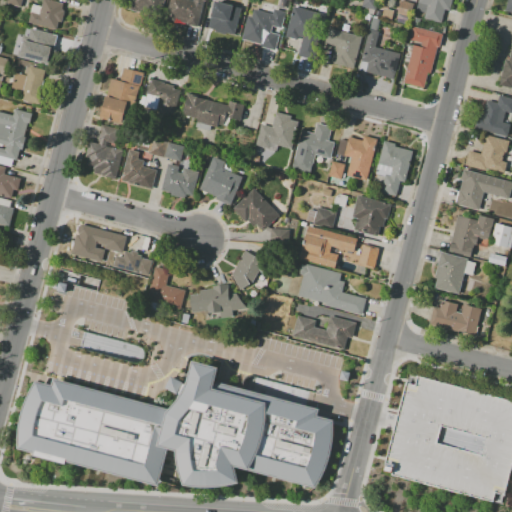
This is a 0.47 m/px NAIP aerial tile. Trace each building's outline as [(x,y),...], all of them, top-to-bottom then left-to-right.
[(8,0),(22,0),(20,8),(7,4),(8,0)] [(28,22),(33,4),(42,6),(43,0),(51,0),(63,3),(62,10),(64,10),(61,23),(59,22),(57,29),(28,22)] [(127,9),(129,0),(165,0),(161,17),(127,9)] [(206,0),(206,2),(204,2),(198,27),(186,24),(187,22),(166,18),(170,0),(206,0)] [(215,0),(241,7),(235,34),(209,28),(215,0)] [(361,7),(362,0),(376,0),(374,10),(361,7)] [(401,0),(414,4),(411,17),(397,14),(401,0)] [(418,0),(452,0),(450,11),(445,10),(442,23),(424,19),(427,5),(418,3),(418,0)] [(287,5),(281,28),(273,26),(270,36),(266,35),(264,45),(243,40),(249,16),(252,17),(254,9),(262,11),(264,3),(276,6),(277,3),(287,5)] [(320,13),(313,43),(286,37),(293,7),(320,13)] [(19,23),(15,37),(0,33),(0,28),(2,19),(19,23)] [(424,88),(404,83),(413,45),(420,47),(421,43),(409,40),(413,25),(443,33),(440,47),(438,46),(431,74),(428,73),(424,88)] [(394,78),(365,71),(368,61),(362,59),(369,28),(380,31),(376,47),(400,53),(394,78)] [(362,37),(354,69),(332,64),(336,47),(325,44),(329,29),(362,37)] [(26,59),(32,34),(57,40),(51,65),(26,59)] [(511,87),(511,88),(498,85),(506,55),(511,56),(511,52),(511,87)] [(2,80),(0,79),(0,56),(8,59),(2,80)] [(45,70),(40,94),(42,94),(40,104),(21,99),(22,93),(12,90),(16,73),(26,75),(29,66),(45,70)] [(144,73),(136,106),(127,104),(122,124),(100,118),(111,78),(120,81),(124,68),(144,73)] [(181,87),(174,115),(157,111),(161,98),(147,94),(151,79),(181,87)] [(245,104),(241,121),(226,117),(223,126),(198,120),(201,109),(186,105),(189,95),(227,105),(228,100),(245,104)] [(511,98),(511,113),(505,112),(502,123),(510,125),(507,138),(473,129),(480,106),(485,108),(487,101),(497,103),(499,95),(511,98)] [(0,155),(0,147),(5,149),(6,146),(0,144),(0,112),(13,115),(14,109),(32,113),(29,124),(27,123),(24,138),(26,138),(23,150),(20,150),(18,160),(0,155)] [(292,149),(271,143),(269,149),(255,145),(261,124),(271,127),(275,112),(291,116),(290,120),(299,122),(292,149)] [(332,127),(328,141),(335,143),(331,158),(315,154),(310,173),(292,168),(301,131),(314,134),(316,123),(332,127)] [(102,125),(120,130),(115,148),(123,150),(115,179),(93,173),(95,167),(86,165),(89,157),(85,156),(89,141),(97,143),(102,125)] [(486,135),(510,142),(507,152),(505,152),(502,161),(507,163),(505,173),(487,168),(486,172),(465,166),(469,151),(481,154),(486,135)] [(366,180),(346,175),(351,158),(344,156),(348,137),(363,141),(364,137),(377,140),(366,180)] [(168,142),(164,158),(149,154),(153,138),(168,142)] [(413,152),(405,182),(400,181),(397,196),(381,192),(386,174),(390,175),(392,168),(378,164),(384,141),(396,144),(395,147),(413,152)] [(181,162),(164,158),(168,142),(185,147),(181,162)] [(129,149),(140,152),(138,159),(144,160),(142,166),(157,170),(151,190),(121,182),(129,149)] [(0,163),(10,165),(11,158),(0,156),(0,163)] [(230,206),(215,199),(216,198),(198,190),(213,156),(226,161),(223,168),(243,176),(230,206)] [(344,165),(341,179),(328,176),(332,162),(344,165)] [(168,164),(179,167),(178,172),(198,177),(192,200),(171,195),(171,193),(162,191),(168,164)] [(0,196),(0,166),(7,168),(6,174),(21,178),(18,190),(14,189),(12,199),(0,196)] [(511,181),(511,185),(508,200),(484,193),(479,211),(455,204),(462,180),(461,180),(464,169),(511,181)] [(254,188),(279,216),(262,231),(256,225),(253,227),(248,221),(246,223),(232,208),(254,188)] [(391,204),(387,219),(385,219),(383,227),(380,226),(377,237),(353,231),(356,218),(351,217),(357,195),(391,204)] [(0,223),(0,198),(11,201),(10,207),(14,208),(10,226),(0,223)] [(317,208),(336,212),(331,229),(313,224),(317,208)] [(495,219),(489,240),(479,237),(477,245),(474,244),(471,257),(448,251),(458,215),(477,220),(479,215),(495,219)] [(80,224),(127,236),(118,268),(103,264),(103,263),(72,255),(80,224)] [(495,224),(511,228),(511,244),(511,248),(490,243),(495,224)] [(308,226),(357,239),(353,252),(337,248),(335,254),(338,255),(335,268),(299,258),(308,226)] [(288,229),(270,228),(269,243),(288,244),(288,229)] [(362,245),(379,250),(374,269),(357,265),(362,245)] [(245,251),(265,262),(252,284),(240,289),(233,272),(245,251)] [(149,275),(127,269),(132,252),(142,255),(142,258),(152,261),(149,275)] [(441,252),(468,259),(467,261),(476,263),(473,275),(464,273),(459,295),(434,288),(437,278),(435,278),(441,252)] [(490,253),(507,258),(505,266),(487,261),(490,253)] [(301,265),(306,266),(306,264),(341,273),(339,281),(345,283),(342,293),(365,298),(361,315),(325,306),(326,304),(297,296),(302,275),(298,274),(301,265)] [(155,267),(169,270),(166,284),(186,290),(181,308),(147,299),(155,267)] [(200,291),(213,289),(213,286),(229,284),(230,294),(245,292),(247,310),(232,312),(232,317),(221,318),(221,312),(202,314),(202,312),(192,313),(190,295),(200,294),(200,291)] [(444,301),(458,304),(457,311),(462,312),(464,305),(481,309),(475,336),(429,325),(433,306),(440,307),(441,303),(443,303),(444,301)] [(356,322),(352,339),(347,337),(343,350),(293,337),(298,316),(316,321),(315,327),(326,330),(330,316),(356,322)] [(178,451),(169,449),(160,485),(66,461),(65,465),(33,456),(34,453),(19,449),(19,438),(21,419),(25,405),(30,392),(36,382),(53,386),(54,379),(171,409),(177,403),(184,394),(188,384),(194,361),(219,368),(215,384),(319,410),(317,417),(333,421),(334,433),(331,448),(328,463),(323,475),(316,487),(236,466),(239,482),(227,486),(214,487),(200,488),(190,487),(186,485),(178,451)] [(492,502),(495,492),(504,496),(511,465),(511,401),(418,377),(416,386),(406,383),(386,462),(395,464),(392,475),(492,502)]
